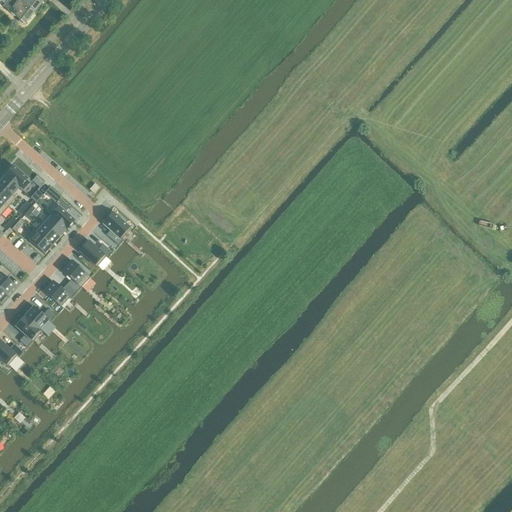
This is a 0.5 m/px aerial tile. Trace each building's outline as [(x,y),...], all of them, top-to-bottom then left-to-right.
[(25,0),(23,3),(35,13),(45,0),(44,0),(25,0)] [(5,5),(3,7),(4,8),(11,13),(10,13),(19,20),(19,22),(22,25),(25,24),(26,25),(35,13),(23,3),(20,1),(15,7),(9,2),(8,1),(5,5)] [(14,167),(6,177),(23,192),(31,183),(14,167)] [(6,177),(0,182),(0,187),(15,201),(16,200),(12,196),(19,189),(22,192),(23,192),(6,177)] [(95,184),(89,190),(91,192),(93,194),(94,194),(99,188),(95,184)] [(0,187),(0,201),(8,209),(15,201),(0,187)] [(50,188),(45,194),(55,202),(54,203),(46,212),(66,231),(69,228),(75,222),(65,213),(70,208),(60,200),(61,198),(50,188)] [(37,191),(30,199),(36,204),(43,196),(37,191)] [(49,216),(42,224),(59,239),(66,231),(46,212),(45,213),(49,216)] [(114,215),(104,225),(113,233),(109,238),(119,247),(122,243),(124,242),(122,240),(127,234),(131,230),(123,223),(124,221),(118,215),(117,217),(114,215)] [(33,230),(52,247),(59,239),(42,224),(35,231),(33,230)] [(33,230),(25,238),(43,254),(44,255),(52,247),(33,230)] [(89,242),(79,253),(81,254),(97,268),(105,258),(107,260),(112,254),(103,246),(98,251),(89,242)] [(71,262),(62,272),(69,278),(71,281),(67,286),(76,294),(82,288),(90,279),(89,277),(71,262)] [(0,289),(8,296),(16,288),(6,279),(11,274),(1,266),(0,266),(0,289)] [(53,282),(43,293),(61,308),(70,298),(71,300),(72,300),(76,294),(67,286),(62,291),(53,282)] [(33,307),(24,318),(42,333),(40,331),(48,322),(50,323),(56,317),(48,310),(43,316),(33,307)] [(24,318),(15,328),(25,336),(19,342),(27,349),(33,343),(33,342),(41,334),(42,333),(24,318)] [(0,341),(0,360),(8,367),(9,366),(17,357),(18,359),(23,353),(14,345),(9,350),(7,348),(0,341)]
